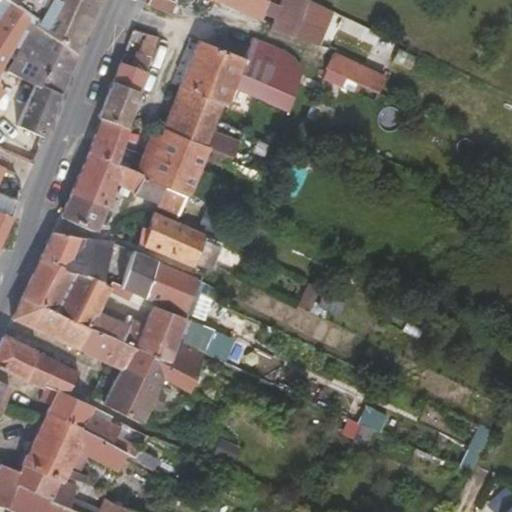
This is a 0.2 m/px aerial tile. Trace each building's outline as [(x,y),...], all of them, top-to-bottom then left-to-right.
[(0,0),(0,3),(6,9),(18,21),(33,1),(31,0),(0,0)] [(57,0),(52,9),(94,31),(101,15),(74,0),(57,0)] [(74,0),(101,15),(103,9),(96,5),(98,0),(74,0)] [(162,3),(154,0),(148,13),(171,23),(177,11),(162,3)] [(193,0),(224,15),(230,0),(193,0)] [(263,34),(277,0),(230,0),(224,15),(263,34)] [(38,43),(79,68),(94,31),(52,9),(49,15),(33,1),(18,21),(38,36),(40,38),(38,43)] [(293,52),(311,13),(290,3),(273,44),(293,52)] [(333,58),(345,29),(311,13),(293,52),(295,52),(333,58)] [(0,46),(0,103),(1,102),(0,101),(0,83),(33,38),(15,25),(0,46)] [(38,93),(64,104),(79,68),(38,43),(25,59),(10,82),(18,85),(38,93)] [(137,72),(124,67),(114,90),(144,102),(162,50),(150,46),(137,72)] [(268,85),(276,63),(256,53),(247,74),(268,85)] [(230,119),(238,101),(246,75),(202,55),(185,99),(226,118),(230,119)] [(238,101),(293,128),(305,100),(305,91),(300,79),(297,74),(276,63),(268,85),(247,74),(246,75),(238,101)] [(384,86),(343,67),(337,64),(330,81),(352,90),(361,95),(377,102),(384,86)] [(15,93),(35,102),(38,93),(18,85),(15,93)] [(144,102),(114,90),(107,110),(110,112),(104,128),(130,138),(144,102)] [(356,104),(361,95),(352,90),(347,100),(356,104)] [(22,131),(48,142),(64,104),(38,93),(35,102),(22,131)] [(167,143),(208,160),(226,118),(185,99),(167,143)] [(333,125),(316,116),(308,133),(325,142),(333,125)] [(140,207),(146,191),(115,177),(130,138),(104,128),(75,198),(109,216),(119,197),(140,207)] [(226,167),(235,143),(223,137),(213,163),(226,167)] [(227,189),(229,184),(233,172),(226,167),(213,163),(208,160),(167,143),(146,191),(191,211),(193,213),(198,200),(207,179),(227,189)] [(354,172),(360,158),(344,150),(338,164),(354,172)] [(0,221),(12,225),(20,208),(0,200),(0,186),(3,180),(0,177),(0,221)] [(180,234),(191,211),(146,191),(140,207),(156,214),(161,217),(166,228),(180,234)] [(101,230),(109,216),(75,198),(63,225),(96,241),(101,230)] [(193,213),(214,222),(218,210),(198,200),(193,213)] [(116,220),(109,216),(101,230),(109,235),(116,220)] [(0,248),(1,248),(12,225),(0,221),(0,248)] [(195,284),(205,288),(209,282),(217,266),(206,261),(208,256),(158,232),(150,253),(145,265),(193,289),(195,284)] [(115,297),(130,265),(115,259),(55,244),(44,265),(75,279),(115,297)] [(145,265),(150,253),(144,250),(139,262),(145,265)] [(24,304),(55,320),(75,279),(44,265),(24,304)] [(209,282),(217,286),(225,271),(217,266),(209,282)] [(182,327),(189,315),(194,304),(196,305),(197,302),(199,299),(156,278),(141,309),(182,327)] [(213,292),(217,286),(209,282),(205,288),(213,292)] [(168,374),(174,361),(171,359),(183,333),(180,332),(150,319),(139,342),(97,324),(107,300),(75,286),(60,322),(91,337),(114,348),(168,374)] [(196,305),(217,316),(219,313),(197,302),(196,305)] [(91,337),(60,322),(55,320),(24,304),(13,326),(80,359),(91,337)] [(213,326),(217,316),(196,305),(194,304),(189,315),(213,326)] [(80,359),(105,370),(114,348),(91,337),(80,359)] [(36,360),(4,344),(0,352),(0,375),(24,386),(36,360)] [(191,406),(210,366),(179,352),(174,361),(168,374),(114,348),(105,370),(120,379),(106,410),(143,427),(162,391),(191,406)] [(46,390),(57,370),(36,360),(24,386),(43,396),(46,390)] [(46,390),(72,403),(80,382),(57,370),(46,390)] [(114,458),(126,434),(97,421),(99,416),(72,403),(46,390),(43,396),(39,405),(52,413),(47,422),(114,458)] [(112,492),(127,465),(114,458),(47,422),(24,470),(77,493),(81,488),(66,481),(71,473),(112,492)] [(127,465),(138,439),(126,434),(114,458),(127,465)] [(46,509),(56,487),(23,473),(18,485),(12,495),(46,509)] [(0,511),(5,511),(12,495),(18,485),(0,476),(0,511)] [(46,509),(51,511),(68,511),(76,497),(56,487),(46,509)] [(51,511),(46,509),(12,495),(5,511),(51,511)]
